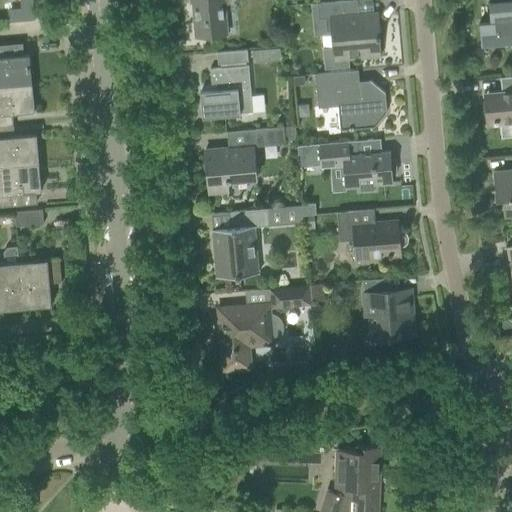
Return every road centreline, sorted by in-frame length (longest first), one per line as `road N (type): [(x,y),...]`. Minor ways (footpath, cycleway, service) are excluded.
road 1 (residential): [(482,371),(467,347),(441,215),(419,0)]
road 2 (tertiary): [(122,322),(96,0)]
road 3 (residential): [(484,511),(490,395),(482,371)]
road 4 (residential): [(0,332),(122,322)]
